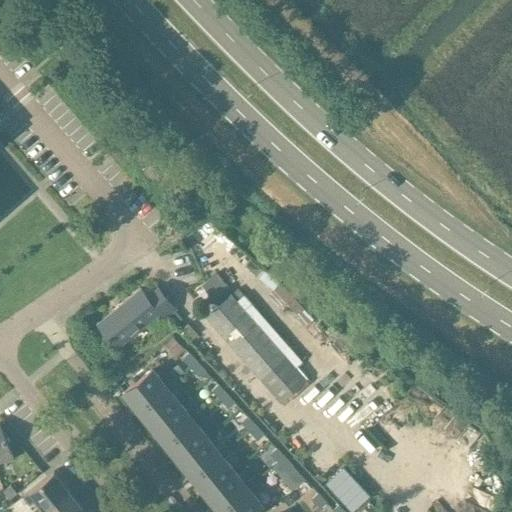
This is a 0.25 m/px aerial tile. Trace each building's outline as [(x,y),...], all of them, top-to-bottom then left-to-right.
[(93,51),(81,38),(78,34),(69,43),(83,60),(93,51)] [(217,273),(201,285),(213,299),(228,287),(217,273)] [(116,346),(158,312),(164,319),(175,309),(157,287),(147,296),(140,288),(97,323),(116,346)] [(302,359),(243,293),(235,300),(230,294),(205,316),(280,401),(305,379),(294,367),(302,359)] [(172,337),(165,344),(176,357),(184,349),(172,337)] [(188,352),(182,357),(190,366),(196,361),(188,352)] [(196,361),(190,366),(198,375),(204,370),(196,361)] [(178,364),(169,371),(175,379),(183,372),(178,364)] [(137,408),(166,385),(151,368),(123,391),(137,408)] [(217,384),(211,389),(220,398),(226,393),(217,384)] [(151,425),(179,402),(166,385),(137,408),(151,425)] [(226,393),(220,398),(228,407),(234,402),(226,393)] [(164,442),(193,419),(179,402),(151,425),(164,442)] [(247,416),(241,421),(249,430),(255,425),(247,416)] [(178,459),(206,436),(193,419),(164,442),(178,459)] [(14,457),(0,423),(0,460),(4,458),(5,461),(14,457)] [(255,425),(249,430),(257,439),(263,433),(255,425)] [(191,476),(220,453),(206,436),(178,459),(191,476)] [(276,448),(270,453),(278,462),(284,456),(276,448)] [(205,492),(233,470),(220,453),(191,476),(205,492)] [(284,456),(278,462),(286,471),(292,465),(284,456)] [(343,467),(325,483),(352,511),(369,495),(343,467)] [(218,509),(247,486),(233,470),(205,492),(218,509)] [(41,510),(68,489),(54,471),(23,496),(30,505),(34,502),(41,510)] [(21,497),(11,485),(4,490),(15,503),(21,497)] [(251,511),(261,504),(247,486),(218,509),(220,511),(251,511)] [(72,511),(81,505),(68,489),(41,510),(42,511),(72,511)] [(318,493),(312,498),(320,507),(326,501),(318,493)]
